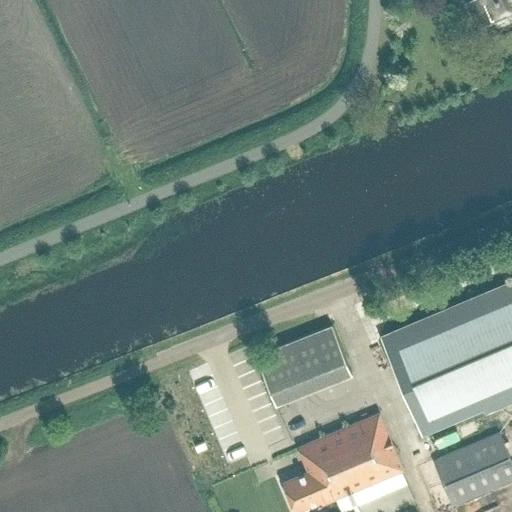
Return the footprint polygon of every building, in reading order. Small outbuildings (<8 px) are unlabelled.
[(511,0),(465,0),(472,16),(476,21),(481,23),(486,22),(492,20),(490,15),(506,8),(508,13),(511,11),(511,0)] [(511,283),(382,338),(422,432),(511,393),(511,283)] [(331,324),(255,354),(274,402),(350,373),(331,324)] [(282,480),(284,484),(391,439),(379,411),(297,445),(307,469),(282,480)] [(418,465),(437,509),(511,477),(511,458),(500,430),(418,465)] [(403,467),(391,439),(284,484),(294,510),(320,499),(321,502),(403,467)]
